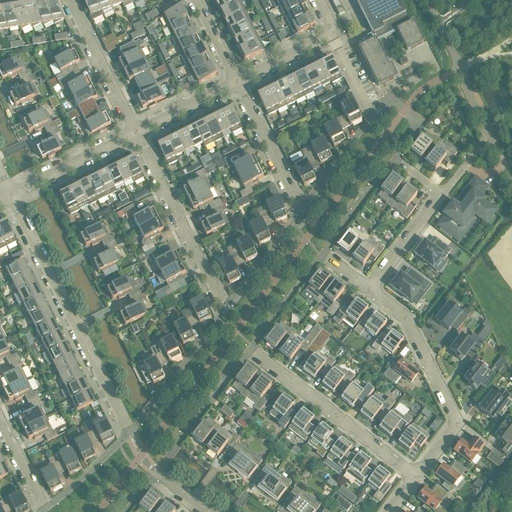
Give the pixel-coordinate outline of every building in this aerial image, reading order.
[(92,22),(103,16),(95,0),(82,0),(90,15),(89,16),(92,22)] [(111,8),(107,0),(95,0),(103,16),(104,17),(113,12),(111,8)] [(132,1),(132,0),(131,0),(119,0),(122,4),(121,4),(124,9),(133,4),(132,1)] [(172,9),(178,6),(175,0),(170,3),(172,9)] [(220,13),(240,2),(239,0),(220,0),(215,3),(220,13)] [(305,6),(302,0),(292,0),(283,5),(283,6),(280,7),(284,16),(287,14),(288,15),(305,6)] [(378,46),(375,40),(396,30),(410,23),(398,0),(355,0),(373,35),(367,38),(367,37),(355,43),(358,49),(359,49),(361,53),(363,58),(364,58),(372,75),(371,75),(374,80),(375,80),(378,87),(380,86),(388,82),(397,77),(396,75),(393,69),(392,69),(390,65),(388,66),(378,46)] [(64,20),(55,2),(44,4),(53,22),(54,25),(64,20)] [(225,22),(245,12),(240,2),(220,13),(225,22)] [(166,11),(172,9),(170,3),(164,6),(166,11)] [(43,27),(53,22),(44,4),(33,6),(42,24),(41,24),(43,27)] [(32,29),(41,24),(42,24),(33,6),(22,8),(31,26),(30,26),(32,29)] [(289,26),(310,16),(305,6),(288,15),(287,14),(284,16),(289,26)] [(339,15),(344,12),(341,6),(336,9),(339,15)] [(169,26),(187,17),(182,7),(161,17),(166,28),(169,26)] [(21,31),(30,26),(31,26),(22,8),(11,10),(20,28),(19,28),(21,31)] [(0,12),(8,30),(19,28),(20,28),(11,10),(0,11),(0,12)] [(153,18),(159,15),(156,10),(150,13),(153,18)] [(0,30),(8,30),(0,12),(0,30)] [(229,32),(250,22),(245,12),(225,22),(229,32)] [(147,21),(153,18),(150,13),(144,16),(147,21)] [(294,36),(315,26),(310,16),(289,26),(294,36)] [(174,36),(192,27),(187,17),(169,26),(166,28),(171,37),(174,35),(174,36)] [(234,42),(255,31),(250,22),(229,32),(234,42)] [(410,23),(396,30),(399,36),(407,51),(410,49),(411,49),(416,46),(423,43),(422,41),(420,37),(413,22),(410,23)] [(152,35),(156,32),(153,25),(146,29),(150,36),(152,34),(152,35)] [(176,47),(196,36),(192,27),(174,36),(174,35),(171,37),(176,47)] [(139,38),(144,35),(142,30),(136,33),(139,38)] [(239,51),(260,41),(255,31),(234,42),(239,51)] [(133,41),(139,38),(136,33),(130,36),(133,41)] [(117,43),(119,48),(129,43),(125,36),(116,40),(117,43)] [(181,56),(201,46),(196,36),(176,47),(181,56)] [(274,46),(278,44),(275,37),(270,39),(274,46)] [(129,46),(117,52),(118,53),(120,51),(122,56),(124,59),(118,62),(124,72),(146,60),(141,50),(140,47),(142,46),(139,41),(129,46)] [(244,61),(265,51),(260,41),(239,51),(244,61)] [(108,54),(119,48),(117,43),(105,48),(108,54)] [(186,66),(206,56),(201,46),(181,56),(186,66)] [(59,60),(55,62),(61,75),(55,78),(58,83),(78,73),(75,68),(74,65),(79,63),(74,52),(68,55),(67,53),(58,57),(59,60)] [(190,76),(211,65),(206,56),(186,66),(190,76)] [(0,79),(1,79),(2,81),(7,78),(9,81),(18,76),(20,81),(31,76),(29,71),(26,72),(20,59),(9,64),(8,62),(1,65),(0,65),(0,79)] [(331,83),(331,84),(342,79),(331,59),(322,64),(322,65),(331,82),(331,83)] [(146,60),(124,72),(129,82),(134,79),(135,82),(138,88),(158,77),(155,72),(153,73),(147,61),(146,60)] [(331,82),(322,65),(322,64),(313,68),(322,87),(331,83),(331,82)] [(195,86),(216,75),(211,65),(190,76),(195,86)] [(313,92),(313,91),(322,87),(313,68),(303,73),(304,74),(313,92)] [(78,73),(58,83),(60,88),(62,91),(64,89),(69,100),(73,98),(92,88),(87,78),(82,81),(80,78),(78,73)] [(142,96),(137,99),(142,109),(148,107),(149,109),(156,106),(154,103),(165,98),(158,84),(161,83),(170,78),(167,73),(158,77),(138,88),(141,94),(142,96)] [(313,92),(304,74),(303,73),(294,77),(305,98),(314,93),(313,91),(313,92)] [(9,99),(8,99),(12,106),(14,105),(15,107),(20,104),(21,106),(29,103),(27,101),(38,95),(32,83),(34,82),(31,76),(20,81),(23,87),(14,91),(15,93),(10,96),(11,98),(9,99)] [(295,102),(305,98),(294,77),(285,82),(286,83),(295,102)] [(295,102),(286,83),(285,82),(276,87),(286,107),(295,102)] [(181,93),(186,91),(182,83),(177,86),(181,93)] [(277,111),(286,107),(276,87),(267,91),(268,92),(277,111)] [(92,88),(73,98),(78,110),(73,112),(76,119),(96,109),(93,104),(92,101),(97,99),(92,88)] [(277,111),(268,92),(267,91),(257,96),(267,116),(277,111)] [(345,129),(361,120),(352,102),(340,107),(344,115),(339,118),(345,129)] [(96,109),(76,119),(78,124),(81,123),(82,126),(88,137),(98,131),(100,134),(107,130),(105,128),(111,125),(105,115),(100,117),(99,115),(96,109)] [(232,134),(242,129),(232,109),(222,114),(222,115),(230,130),(229,130),(232,134)] [(54,122),(52,123),(46,111),(35,116),(34,114),(27,117),(28,120),(23,122),(28,133),(34,130),(35,133),(44,128),(46,133),(57,128),(54,122)] [(230,130),(222,115),(222,114),(213,118),(221,134),(229,130),(230,130)] [(223,138),(221,134),(213,118),(204,123),(204,124),(214,143),(223,138)] [(340,131),(345,129),(339,118),(334,121),(335,124),(324,129),(334,148),(345,142),(340,131)] [(214,143),(204,124),(204,123),(195,128),(203,143),(202,144),(204,148),(214,143)] [(49,139),(60,133),(57,128),(46,133),(49,139)] [(193,148),(202,144),(203,143),(195,128),(185,132),(186,133),(193,148)] [(193,148),(186,133),(185,132),(176,137),(184,153),(193,148)] [(436,138),(435,140),(426,133),(422,138),(421,138),(411,152),(421,159),(428,149),(433,153),(440,144),(441,144),(442,142),(436,138)] [(175,157),(176,157),(184,153),(176,137),(167,141),(168,142),(175,157)] [(54,154),(61,150),(56,140),(49,143),(47,141),(40,144),(42,147),(36,149),(42,160),(47,157),(48,160),(55,156),(54,154)] [(175,157),(168,142),(167,141),(158,146),(168,166),(178,161),(176,157),(175,157)] [(315,168),(332,160),(322,141),(300,152),(303,158),(304,160),(309,157),(315,168)] [(449,151),(441,144),(440,144),(433,153),(425,163),(435,171),(443,160),(448,164),(446,167),(457,154),(451,149),(449,151)] [(234,155),(223,160),(225,166),(227,170),(233,167),(238,177),(257,167),(252,157),(247,159),(246,157),(243,150),(234,155)] [(310,170),(315,168),(309,157),(304,160),(303,158),(292,164),(304,187),(315,181),(310,170)] [(134,183),(144,178),(134,158),(124,163),(125,164),(132,179),(134,183)] [(211,161),(202,165),(204,170),(213,165),(211,161)] [(132,179),(125,164),(124,163),(115,168),(123,183),(132,179)] [(257,167),(238,177),(245,191),(239,194),(242,199),(253,194),(250,187),(259,182),(257,180),(263,177),(257,167)] [(114,188),(123,183),(115,168),(106,172),(106,173),(114,188)] [(205,176),(207,175),(204,170),(193,175),(196,180),(187,185),(188,187),(183,190),(188,200),(207,191),(211,189),(205,176)] [(114,188),(106,173),(106,172),(97,177),(107,197),(116,192),(114,188)] [(98,201),(107,197),(97,177),(88,181),(88,182),(98,201)] [(394,194),(402,184),(392,177),(381,191),(382,191),(378,196),(387,203),(385,205),(391,209),(392,207),(399,198),(394,194)] [(476,200),(486,187),(475,179),(467,189),(468,189),(466,191),(458,202),(459,203),(456,207),(455,206),(454,207),(452,206),(446,213),(448,215),(439,226),(458,240),(459,240),(470,225),(467,223),(474,214),(486,224),(494,213),(476,200)] [(98,201),(88,182),(88,181),(78,186),(86,202),(88,206),(98,201)] [(86,202),(78,186),(69,190),(70,191),(77,206),(78,206),(80,210),(88,206),(86,202)] [(409,206),(416,195),(406,188),(399,198),(392,207),(401,214),(400,216),(406,220),(416,207),(416,206),(414,209),(409,206)] [(77,206),(70,191),(69,190),(60,195),(70,216),(80,210),(78,206),(77,206)] [(213,203),(207,191),(188,200),(193,210),(198,208),(199,210),(209,206),(211,211),(222,205),(219,200),(213,203)] [(270,227),(287,218),(277,200),(255,211),(259,219),(265,216),(270,227)] [(133,205),(122,211),(125,216),(131,213),(139,230),(158,220),(153,210),(148,212),(147,210),(137,214),(133,205)] [(223,212),(225,211),(222,205),(211,211),(214,216),(205,221),(206,223),(201,226),(206,236),(211,234),(212,236),(219,233),(218,230),(229,225),(223,212)] [(265,229),(270,227),(265,216),(259,219),(261,221),(249,227),(259,246),(270,240),(265,229)] [(158,220),(139,230),(144,239),(141,244),(144,248),(141,249),(144,254),(155,249),(150,240),(159,235),(158,233),(163,230),(158,220)] [(0,234),(6,247),(16,242),(6,222),(0,225),(0,234)] [(112,236),(109,237),(103,225),(80,236),(86,247),(91,244),(92,247),(101,242),(104,247),(115,242),(112,236)] [(363,233),(362,235),(353,229),(349,234),(348,233),(338,247),(348,255),(356,245),(360,248),(361,248),(367,239),(368,240),(369,238),(363,233)] [(449,240),(451,238),(440,229),(438,231),(449,240)] [(247,239),(225,250),(228,255),(229,258),(235,255),(240,266),(257,257),(247,239)] [(377,246),(368,240),(367,239),(361,248),(360,248),(353,258),(363,266),(370,256),(375,260),(373,263),(384,249),(378,245),(377,246)] [(451,251),(437,240),(433,245),(431,243),(429,246),(428,245),(424,242),(415,255),(433,269),(440,260),(443,262),(451,251)] [(106,253),(117,247),(115,242),(104,247),(106,253)] [(155,249),(144,254),(146,260),(152,257),(161,273),(180,263),(175,253),(170,256),(168,253),(159,258),(155,249)] [(99,273),(121,261),(116,251),(105,256),(104,254),(97,257),(98,260),(93,262),(99,273)] [(511,268),(493,254),(481,270),(511,294),(511,286),(507,282),(511,275),(511,268)] [(227,263),(220,266),(229,285),(240,279),(235,268),(240,266),(235,255),(229,258),(228,255),(228,256),(224,257),(227,263)] [(21,262),(6,269),(12,282),(27,274),(21,262)] [(168,287),(154,294),(158,301),(166,298),(186,288),(180,276),(185,274),(180,263),(161,273),(168,287)] [(424,293),(430,285),(410,270),(406,276),(404,275),(403,277),(400,274),(399,275),(396,280),(394,279),(390,285),(391,286),(390,287),(395,290),(394,291),(395,291),(397,293),(397,292),(401,295),(408,300),(410,302),(420,290),(424,293)] [(309,287),(305,292),(314,298),(312,300),(318,304),(320,303),(319,302),(326,293),(321,290),(329,280),(319,272),(308,286),(309,287)] [(27,274),(12,282),(18,293),(33,286),(27,274)] [(139,290),(136,291),(130,278),(119,283),(118,281),(111,284),(112,287),(107,289),(112,300),(117,297),(119,300),(128,295),(130,300),(141,295),(139,290)] [(326,293),(319,302),(320,303),(329,310),(326,313),(332,317),(342,304),(340,306),(335,303),(344,291),(334,283),(326,293)] [(18,294),(13,296),(19,308),(24,305),(23,305),(39,297),(33,286),(18,293),(18,294)] [(142,302),(144,301),(141,295),(130,300),(133,306),(124,310),(125,313),(120,315),(125,326),(148,314),(142,302)] [(39,297),(23,305),(24,305),(29,317),(45,309),(39,297)] [(188,310),(181,313),(183,318),(189,316),(194,326),(211,318),(201,299),(190,305),(192,309),(191,309),(188,311),(188,310)] [(353,328),(356,324),(368,309),(356,300),(349,310),(344,307),(345,306),(344,305),(332,321),(338,325),(342,320),(353,328)] [(464,310),(461,314),(448,305),(445,309),(443,308),(441,308),(439,308),(438,310),(438,312),(439,314),(440,315),(435,321),(448,331),(451,327),(457,319),(462,324),(470,314),(464,310)] [(45,309),(29,317),(35,329),(51,321),(45,309)] [(375,338),(386,323),(375,315),(370,321),(365,318),(366,317),(365,316),(353,332),(359,336),(364,330),(375,338)] [(185,321),(173,327),(183,346),(194,340),(189,329),(194,326),(189,316),(183,318),(185,321)] [(457,331),(462,324),(457,319),(451,327),(457,331)] [(475,336),(484,343),(492,332),(486,320),(475,336)] [(51,321),(35,329),(41,340),(57,333),(51,321)] [(276,328),(265,342),(275,350),(283,340),(288,344),(295,335),(296,333),(290,329),(289,331),(281,324),(277,329),(276,328)] [(288,344),(280,354),(290,361),(299,350),(304,353),(302,356),(303,355),(322,330),(316,326),(304,342),(295,335),(288,344)] [(310,361),(302,371),(313,379),(319,372),(324,376),(323,377),(334,364),(335,362),(329,357),(328,360),(318,352),(330,336),(322,330),(303,355),(310,361)] [(371,348),(377,352),(381,348),(391,356),(403,340),(392,332),(387,339),(382,335),(382,334),(371,348)] [(57,333),(41,340),(47,352),(63,344),(57,333)] [(473,357),(484,343),(475,336),(473,334),(467,341),(461,336),(450,350),(457,356),(456,358),(461,362),(468,353),(473,357)] [(171,338),(149,349),(153,356),(153,357),(159,355),(164,365),(181,357),(171,338)] [(4,343),(0,344),(0,360),(5,358),(8,365),(19,360),(16,354),(11,357),(4,343)] [(47,352),(43,355),(49,366),(53,364),(69,356),(63,344),(47,352)] [(366,364),(370,359),(364,354),(360,359),(366,364)] [(141,361),(136,364),(146,385),(152,382),(153,385),(165,379),(159,368),(164,365),(159,355),(153,357),(153,356),(141,361)] [(502,355),(490,371),(496,376),(507,362),(502,355)] [(69,356),(53,364),(59,376),(75,368),(69,356)] [(414,368),(415,367),(404,359),(396,369),(392,365),(393,364),(392,363),(383,376),(394,385),(395,385),(394,384),(400,376),(410,384),(417,374),(411,370),(413,367),(414,368)] [(4,378),(0,380),(0,383),(4,391),(27,380),(20,366),(22,365),(19,360),(8,365),(12,371),(2,376),(4,378)] [(490,371),(488,374),(476,364),(472,369),(470,368),(467,373),(468,374),(464,379),(470,384),(469,386),(475,391),(482,382),(488,386),(496,376),(490,371)] [(348,372),(346,374),(336,366),(321,385),(332,394),(338,387),(343,391),(342,392),(354,376),(348,372)] [(248,385),(256,375),(246,367),(235,381),(236,382),(232,387),(241,393),(240,395),(245,400),(247,398),(253,389),(248,385)] [(75,368),(59,376),(65,388),(80,380),(75,368)] [(262,398),(271,386),(261,378),(253,389),(247,398),(256,405),(253,408),(259,413),(269,399),(267,402),(262,398)] [(27,380),(4,391),(9,401),(14,399),(15,401),(22,398),(24,397),(25,398),(28,403),(39,398),(36,393),(34,394),(32,390),(27,380)] [(80,380),(65,388),(71,399),(86,392),(80,380)] [(368,387),(366,389),(355,381),(340,400),(352,408),(357,401),(362,405),(361,406),(362,407),(373,391),(368,387)] [(86,392),(71,399),(77,412),(92,404),(86,392)] [(511,401),(507,398),(508,398),(501,392),(496,398),(491,394),(479,409),(492,419),(496,414),(501,418),(511,404),(511,401)] [(289,411),(295,404),(283,395),(269,414),(280,422),(278,425),(284,429),(296,414),(295,414),(294,415),(289,411)] [(374,396),(360,414),(370,423),(376,416),(381,420),(380,421),(390,408),(392,405),(395,402),(389,398),(387,401),(385,404),(374,396)] [(23,417),(18,420),(23,430),(46,418),(39,404),(41,403),(39,398),(28,403),(31,410),(22,415),(23,417)] [(230,419),(234,414),(224,406),(220,412),(230,419)] [(427,418),(431,413),(424,408),(421,413),(427,418)] [(303,410),(288,429),(305,442),(314,429),(308,425),(314,418),(303,410)] [(405,415),(404,418),(393,410),(379,429),(390,437),(395,431),(400,434),(399,435),(399,436),(411,420),(405,415)] [(246,412),(241,418),(249,424),(253,418),(246,412)] [(46,418),(23,430),(28,440),(33,437),(35,440),(44,435),(47,442),(58,436),(55,431),(53,432),(46,418)] [(249,425),(240,418),(236,423),(245,430),(249,425)] [(215,439),(222,430),(208,419),(204,425),(203,424),(192,438),(202,445),(206,441),(211,444),(215,439)] [(90,433),(95,443),(100,441),(102,445),(114,439),(105,420),(93,426),(95,430),(90,432),(90,433)] [(511,422),(509,420),(504,426),(503,425),(499,431),(500,431),(495,437),(502,443),(497,449),(507,456),(511,449),(511,440),(511,439),(511,422)] [(310,440),(307,444),(318,452),(316,454),(322,458),(333,444),(327,440),(333,433),(322,424),(310,440)] [(419,449),(429,437),(412,424),(398,443),(409,452),(414,445),(419,449)] [(90,433),(90,432),(86,425),(81,428),(86,438),(75,444),(84,463),(95,457),(90,446),(95,443),(90,433)] [(222,430),(223,429),(223,428),(222,430),(215,439),(211,444),(207,449),(217,457),(226,445),(231,449),(229,451),(229,452),(239,438),(234,434),(231,437),(222,430)] [(470,463),(483,446),(472,437),(471,437),(473,439),(467,446),(461,442),(454,451),(470,463)] [(347,454),(352,447),(341,439),(326,458),(343,471),(353,457),(352,457),(352,458),(347,454)] [(248,452),(237,443),(227,457),(228,456),(233,460),(229,466),(248,480),(262,461),(262,460),(261,462),(248,452)] [(292,449),(288,454),(295,459),(299,454),(292,449)] [(58,453),(52,456),(53,457),(61,474),(66,471),(69,476),(80,470),(71,451),(60,457),(58,453)] [(366,469),(371,462),(360,453),(348,469),(345,472),(361,486),(371,473),(366,469)] [(50,464),(38,469),(41,474),(50,493),(62,487),(56,476),(61,474),(53,457),(48,460),(50,464)] [(454,487),(453,486),(465,470),(453,461),(455,463),(449,470),(443,466),(436,475),(445,482),(442,487),(442,486),(441,487),(449,493),(452,492),(455,488),(454,487)] [(277,474),(266,465),(256,479),(257,478),(262,482),(258,488),(277,502),(291,483),(291,482),(290,484),(277,474)] [(379,468),(367,483),(377,491),(373,497),(379,502),(391,487),(390,486),(390,487),(384,483),(390,476),(379,468)] [(330,478),(326,484),(333,489),(337,484),(330,478)] [(425,490),(418,499),(425,504),(422,508),(427,511),(428,511),(431,509),(434,511),(447,494),(435,485),(437,487),(431,494),(425,490)] [(352,504),(356,499),(357,498),(342,487),(338,493),(352,504)] [(306,496),(295,488),(285,501),(286,501),(291,504),(287,510),(289,511),(314,511),(320,505),(319,506),(306,496)] [(153,511),(152,511),(160,501),(150,493),(139,507),(140,508),(137,511),(153,511)] [(14,511),(28,511),(20,494),(3,503),(8,511),(11,511),(14,511)] [(346,511),(347,511),(351,506),(340,497),(335,503),(346,511)] [(0,511),(8,511),(3,503),(0,504),(0,511)]
